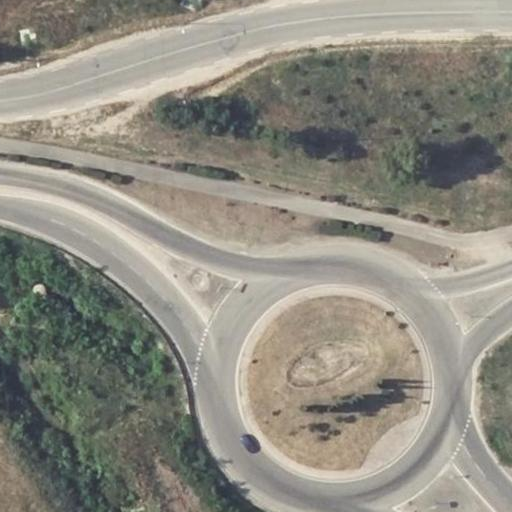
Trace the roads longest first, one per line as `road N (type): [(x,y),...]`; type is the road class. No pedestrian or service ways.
road 1 (tertiary): [(511,10),(287,22),(81,84),(0,97)]
road 2 (secondary): [(277,279),(104,201),(0,175)]
road 3 (secondary): [(0,203),(100,240),(154,286),(216,372)]
road 4 (secondary): [(216,372),(232,444),(256,473),(287,493),(360,502)]
road 5 (secondary): [(419,294),(387,273),(350,263),(312,265),(277,279)]
road 6 (secondary): [(360,502),(399,487),(431,460),(452,424)]
